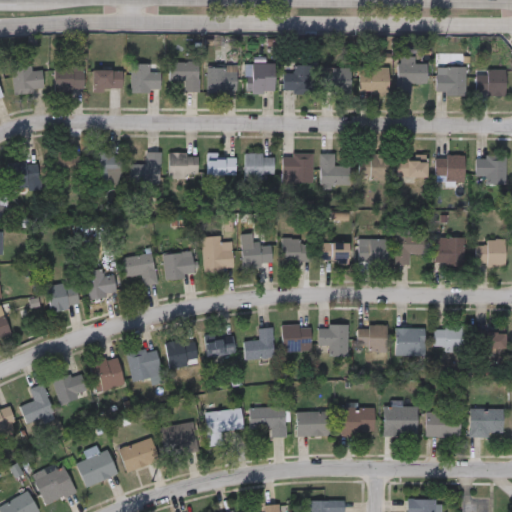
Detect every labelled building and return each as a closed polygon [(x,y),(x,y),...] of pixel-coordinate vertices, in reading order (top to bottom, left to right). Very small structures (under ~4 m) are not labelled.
[(413,56),(413,62),(426,62),(426,82),(410,82),(410,88),(398,88),(398,56),(413,56)] [(198,60),(198,91),(184,91),(184,80),(168,80),(168,60),(198,60)] [(130,62),(158,62),(158,90),(130,90),(130,62)] [(274,62),(274,91),(245,91),(245,62),(274,62)] [(41,69),(43,88),(13,92),(10,65),(29,63),(30,70),(41,69)] [(53,90),(53,64),(83,64),(83,90),(53,90)] [(283,92),(283,72),(293,72),(293,64),(313,64),(313,92),(283,92)] [(206,92),(206,65),(235,65),(235,92),(206,92)] [(320,66),(350,66),(350,91),(320,91),(320,66)] [(358,91),(358,66),(388,66),(388,91),(358,91)] [(464,66),(464,93),(435,93),(435,66),(464,66)] [(121,89),(91,89),(91,68),(121,68),(121,89)] [(484,72),(484,68),(504,68),(504,94),(475,94),(475,72),(484,72)] [(129,163),(144,163),(144,151),(159,151),(159,181),(129,181),(129,163)] [(53,177),(53,152),(81,152),(81,177),(53,177)] [(121,181),(91,181),(91,152),(121,152),(121,181)] [(168,177),(168,152),(196,152),(196,177),(168,177)] [(273,153),(273,177),(243,177),(243,153),(273,153)] [(311,181),(281,181),(281,153),(311,153),(311,181)] [(319,183),(319,153),(333,153),(333,165),(349,165),(349,183),(319,183)] [(387,179),(358,179),(358,153),(387,153),(387,179)] [(464,154),(464,179),(434,179),(434,154),(464,154)] [(484,175),(475,175),(475,154),(504,154),(504,183),(484,183),(484,175)] [(207,174),(207,157),(234,157),(234,174),(207,174)] [(426,175),(396,175),(396,158),(426,158),(426,175)] [(8,187),(8,162),(37,162),(37,187),(8,187)] [(0,222),(4,224),(9,194),(0,192),(0,222)] [(409,232),(425,232),(425,253),(407,253),(407,263),(394,263),(394,226),(409,226),(409,232)] [(240,265),(240,232),(251,232),(251,243),(270,243),(270,265),(240,265)] [(220,234),(220,240),(231,240),(232,268),(202,269),(201,235),(220,234)] [(462,262),(432,262),(432,236),(462,236),(462,262)] [(357,237),(386,237),(386,263),(357,263),(357,237)] [(310,239),(310,260),(298,260),(298,264),(281,264),(281,238),(310,239)] [(503,240),(503,265),(473,265),(473,240),(503,240)] [(348,241),(348,262),(317,262),(317,241),(348,241)] [(163,277),(161,253),(190,250),(193,275),(163,277)] [(121,257),(150,252),(155,283),(141,285),(139,273),(124,276),(121,257)] [(83,270),(102,268),(102,274),(113,274),(114,295),(85,297),(83,270)] [(64,287),(74,284),(79,304),(50,310),(45,285),(63,281),(64,287)] [(0,306),(9,333),(0,336),(0,306)] [(281,324),(308,324),(308,350),(281,350),(281,324)] [(346,354),(327,354),(327,344),(317,344),(317,324),(346,324),(346,354)] [(385,350),(356,351),(355,324),(385,324),(385,350)] [(432,325),(463,325),(463,350),(432,350),(432,325)] [(243,339),(256,339),(256,327),(272,327),(272,357),(243,357),(243,339)] [(393,327),(423,327),(423,354),(393,354),(393,327)] [(505,331),(505,348),(483,348),(483,331),(505,331)] [(206,356),(203,337),(231,333),(234,352),(206,356)] [(197,362),(169,367),(164,342),(192,337),(197,362)] [(124,352),(154,346),(160,374),(130,381),(124,352)] [(86,363),(114,355),(123,383),(95,392),(86,363)] [(86,394),(58,403),(51,379),(79,370),(86,394)] [(32,400),(28,388),(41,383),(53,414),(26,424),(19,405),(32,400)] [(372,405),(372,432),(339,432),(339,405),(372,405)] [(382,405),(415,405),(415,434),(382,434),(382,405)] [(248,406),(283,406),(283,435),(269,436),(269,426),(248,426),(248,406)] [(223,444),(206,445),(204,410),(240,407),(241,427),(222,429),(223,444)] [(501,407),(501,434),(467,434),(467,407),(501,407)] [(294,410),(330,410),(330,434),(294,434),(294,410)] [(458,437),(424,437),(424,411),(458,410),(458,437)] [(193,422),(196,450),(167,453),(164,424),(193,422)] [(117,447),(150,438),(156,461),(123,470),(117,447)] [(85,487),(74,463),(105,449),(116,472),(85,487)] [(74,492),(43,505),(31,474),(62,462),(74,492)] [(0,511),(0,505),(25,490),(38,511),(36,511),(0,511)] [(405,511),(405,498),(437,498),(437,511),(405,511)] [(308,511),(308,500),(342,500),(342,511),(308,511)] [(261,511),(261,504),(277,503),(277,511),(261,511)]
